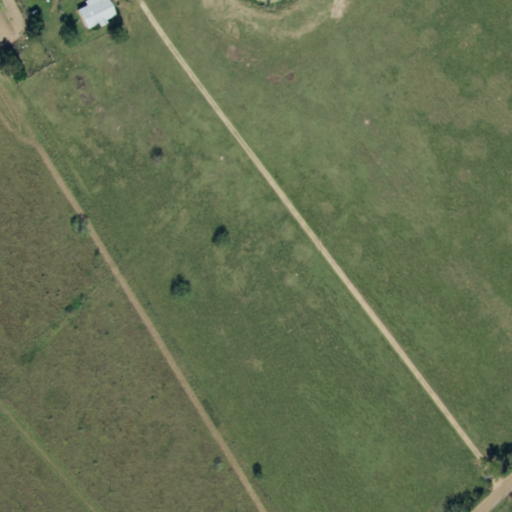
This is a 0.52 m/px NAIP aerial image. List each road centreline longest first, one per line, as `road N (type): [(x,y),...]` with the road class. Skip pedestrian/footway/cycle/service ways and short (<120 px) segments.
road 1 (residential): [(139,0),(502,485)]
road 2 (residential): [(0,395),(106,511)]
